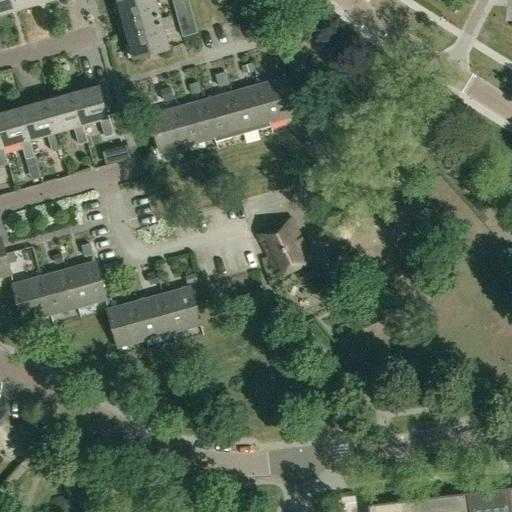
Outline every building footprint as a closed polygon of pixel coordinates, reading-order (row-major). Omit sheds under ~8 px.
[(0,0),(0,12),(20,7),(17,0),(0,0)] [(170,49),(155,0),(117,0),(134,59),(170,49)] [(177,14),(191,10),(188,0),(182,0),(173,3),(177,14)] [(180,25),(195,21),(191,10),(177,14),(180,25)] [(195,21),(180,25),(183,37),(198,33),(195,21)] [(259,85),(270,122),(297,114),(287,77),(259,85)] [(270,122),(259,85),(232,93),(243,134),(271,126),(270,122)] [(108,117),(99,86),(72,93),(81,125),(83,124),(100,120),(105,137),(114,134),(109,116),(108,117)] [(83,124),(81,125),(72,93),(46,101),(55,132),(56,132),(73,127),(78,145),(88,142),(83,124)] [(232,93),(204,100),(215,137),(216,141),(243,134),(232,93)] [(177,108),(187,145),(215,137),(204,100),(177,108)] [(29,140),(30,139),(47,134),(52,152),(61,149),(56,132),(55,132),(46,101),(19,108),(29,140)] [(36,163),(30,139),(29,140),(19,108),(0,113),(0,139),(2,147),(3,147),(21,142),(27,166),(36,163)] [(177,108),(150,116),(160,153),(187,145),(177,108)] [(2,147),(0,139),(0,166),(8,164),(3,147),(2,147)] [(320,226),(328,240),(344,241),(353,227),(346,213),(329,212),(320,226)] [(312,261),(291,218),(257,234),(278,277),(312,261)] [(1,237),(0,236),(0,276),(11,274),(1,237)] [(320,261),(333,290),(358,278),(344,249),(320,261)] [(96,262),(68,269),(78,306),(106,299),(96,262)] [(68,269),(41,277),(51,314),(78,306),(68,269)] [(23,322),(51,314),(41,277),(13,285),(23,322)] [(163,294),(173,331),(201,324),(191,287),(163,294)] [(163,294),(135,302),(146,339),(173,331),(163,294)] [(118,347),(146,339),(135,302),(108,310),(118,347)] [(7,428),(2,401),(0,401),(0,445),(6,445),(8,455),(27,451),(22,425),(7,428)] [(511,511),(511,486),(398,501),(399,511),(511,511)]
